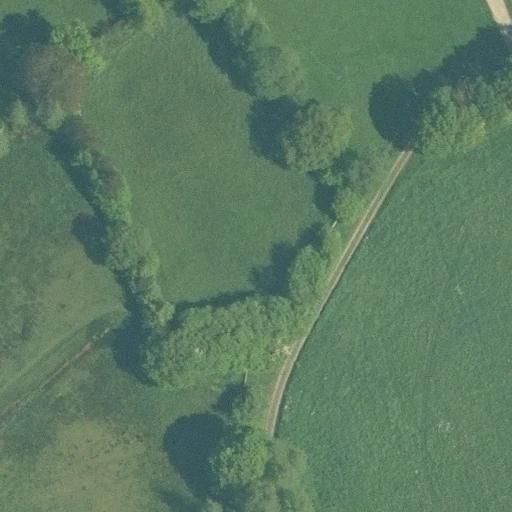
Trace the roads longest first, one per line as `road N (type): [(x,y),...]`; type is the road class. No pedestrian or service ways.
road 1 (track): [(281,378),(420,134),(511,81)]
road 2 (track): [(272,511),(267,433),(281,378)]
